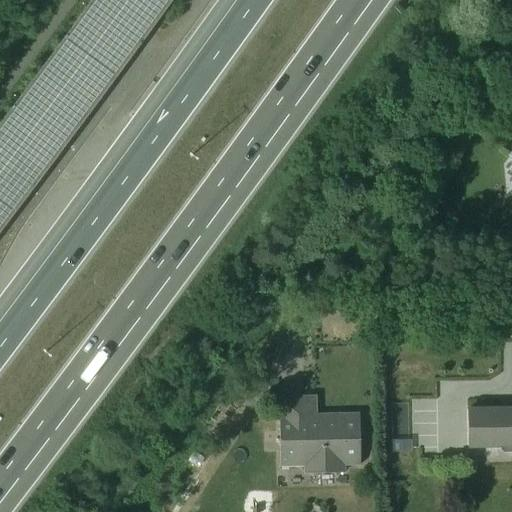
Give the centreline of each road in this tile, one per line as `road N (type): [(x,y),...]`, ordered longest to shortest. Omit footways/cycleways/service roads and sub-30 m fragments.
road 1 (motorway): [(0,494),(134,321),(355,0)]
road 2 (motorway): [(245,0),(0,346)]
road 3 (unclassified): [(0,97),(74,0)]
